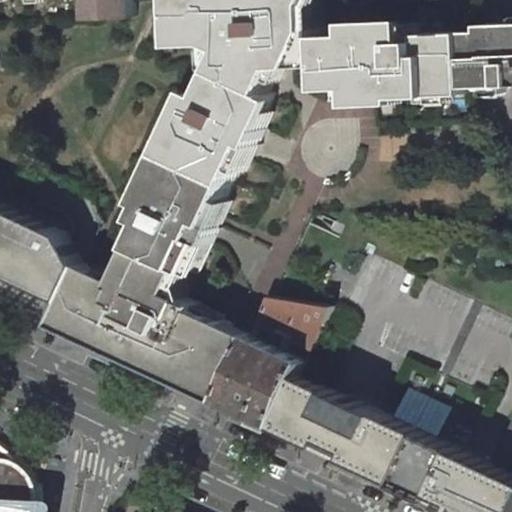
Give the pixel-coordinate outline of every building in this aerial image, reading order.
[(151,220),(122,281),(103,273),(105,269),(90,261),(73,299),(64,317),(103,335),(101,340),(115,347),(117,342),(165,363),(162,369),(177,376),(179,370),(229,393),(256,335),(257,333),(201,306),(203,301),(176,289),(187,265),(194,268),(209,236),(216,240),(224,224),(216,221),(255,140),(262,143),(270,126),(263,123),(278,92),(272,88),(284,63),(327,62),(328,85),(358,84),(358,94),(376,94),(471,91),(471,85),(469,52),(468,31),(425,33),(425,39),(402,40),(402,22),(355,24),(356,34),(326,35),(326,24),(319,24),(317,0),(180,0),(182,34),(198,33),(199,45),(215,44),(220,44),(230,49),(221,69),(209,95),(204,92),(182,139),(187,142),(175,168),(170,166),(146,217),(151,220)] [(88,0),(89,9),(103,9),(103,15),(137,14),(136,0),(88,0)] [(511,22),(481,23),(481,30),(468,31),(469,52),(471,85),(485,86),(485,88),(508,87),(508,85),(511,84),(511,22)] [(75,232),(0,196),(0,264),(73,299),(90,261),(90,260),(75,232)] [(292,330),(319,342),(326,328),(335,307),(274,297),(262,322),(290,335),(292,330)] [(343,392),(333,386),(353,341),(326,328),(319,342),(310,361),(281,424),(319,442),(438,497),(441,491),(453,497),(451,503),(470,511),(511,511),(511,421),(494,462),(457,444),(440,437),(454,407),(410,387),(397,416),(343,392)] [(281,424),(310,361),(256,335),(229,393),(227,399),(281,424)] [(27,459),(0,438),(0,503),(44,511),(45,496),(45,488),(44,481),(40,475),(35,467),(32,463),(27,459)] [(0,511),(57,511),(60,499),(58,496),(45,496),(44,511),(0,503),(0,511)] [(173,511),(155,503),(150,511),(173,511)]
